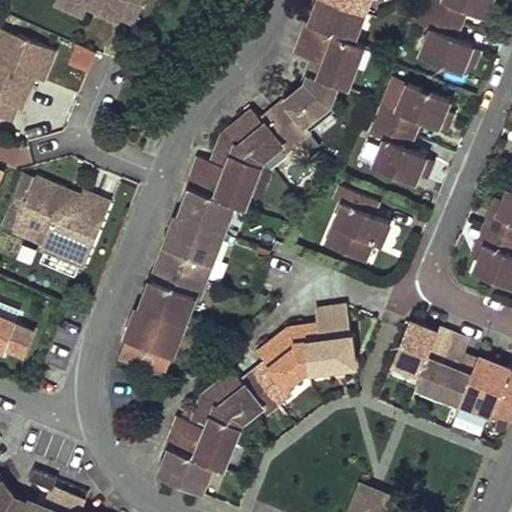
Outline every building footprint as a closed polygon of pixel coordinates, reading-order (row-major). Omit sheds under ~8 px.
[(54,0),(54,2),(84,15),(89,4),(90,0),(97,0),(99,1),(97,7),(96,10),(120,21),(122,16),(135,22),(144,0),(54,0)] [(336,33),(355,40),(365,12),(334,0),(320,0),(316,10),(311,22),(308,21),(302,37),(331,47),(336,33)] [(334,0),(365,12),(369,0),(334,0)] [(428,0),(425,7),(455,20),(455,19),(461,5),(467,8),(486,16),(492,0),(428,0)] [(501,2),(495,0),(492,0),(486,16),(494,19),(501,2)] [(455,20),(462,23),(462,22),(467,8),(461,5),(455,19),(455,20)] [(455,20),(425,7),(419,22),(433,28),(422,55),(463,72),(468,61),(475,43),(456,36),(449,33),(455,20)] [(456,36),(462,23),(455,20),(449,33),(456,36)] [(27,78),(33,81),(45,85),(57,55),(3,33),(0,40),(0,120),(13,126),(18,112),(22,114),(32,89),(30,88),(24,86),(27,78)] [(314,74),(339,83),(348,87),(366,44),(355,40),(336,33),(331,47),(302,37),(296,52),(308,57),(319,61),(314,74)] [(74,43),(68,65),(89,70),(95,49),(74,43)] [(475,43),(468,61),(476,63),(482,47),(475,43)] [(274,109),(299,141),(335,111),(331,104),(339,83),(314,74),(310,73),(305,88),(302,87),(295,92),(274,109)] [(30,88),(33,81),(27,78),(24,86),(30,88)] [(384,105),(378,120),(408,132),(413,118),(420,120),(439,127),(445,110),(450,99),(408,83),(398,110),(384,105)] [(286,151),(299,141),(274,109),(262,119),(256,112),(225,136),(218,152),(228,156),(231,157),(233,152),(262,164),(269,158),(283,147),(286,151)] [(453,113),(445,110),(439,127),(447,130),(453,113)] [(413,118),(408,132),(415,134),(420,120),(413,118)] [(408,132),(378,120),(372,135),(386,141),(376,168),(417,183),(422,172),(428,155),(410,148),(403,145),(408,132)] [(415,134),(408,132),(403,145),(410,148),(415,134)] [(245,207),(262,164),(233,152),(231,157),(228,156),(223,164),(214,161),(207,158),(199,155),(193,171),(222,181),(216,196),(236,203),(245,207)] [(223,164),(228,156),(218,152),(214,161),(223,164)] [(428,155),(422,172),(429,175),(436,158),(428,155)] [(181,215),(225,231),(236,203),(216,196),(222,181),(193,171),(187,186),(191,187),(186,200),(181,215)] [(7,230),(16,232),(37,180),(29,176),(7,230)] [(60,212),(63,206),(68,192),(37,180),(16,232),(45,245),(43,250),(87,268),(113,204),(84,192),(82,198),(76,211),(74,218),(60,212)] [(371,242),(374,243),(382,247),(392,223),(374,215),(379,202),(342,186),(336,201),(345,204),(335,227),(343,230),(335,250),(366,263),(372,248),(369,246),(371,242)] [(494,231),(511,238),(511,189),(506,201),(500,217),(494,231)] [(63,206),(76,211),(82,198),(68,192),(63,206)] [(500,217),(506,201),(499,198),(487,228),(494,231),(500,217)] [(76,211),(63,206),(60,212),(74,218),(76,211)] [(177,213),(172,228),(180,231),(182,225),(178,224),(181,215),(177,213)] [(159,262),(206,280),(225,231),(181,215),(178,224),(182,225),(180,231),(172,228),(166,226),(159,243),(165,246),(159,262)] [(343,230),(335,227),(327,247),(335,250),(343,230)] [(474,258),(481,261),(488,245),(494,231),(487,228),(474,258)] [(511,238),(494,231),(488,245),(481,261),(476,273),(511,288),(511,238)] [(142,307),(186,325),(196,297),(199,298),(206,280),(159,262),(153,278),(147,293),(142,307)] [(138,316),(142,307),(138,306),(132,320),(141,323),(143,317),(138,316)] [(308,342),(312,374),(357,366),(350,306),(318,310),(319,319),(320,325),(321,334),(311,335),(312,341),(308,342)] [(126,338),(118,357),(166,375),(186,325),(142,307),(138,316),(143,317),(141,323),(132,320),(126,338)] [(0,351),(5,353),(16,325),(0,318),(0,351)] [(412,322),(395,364),(423,375),(430,358),(444,364),(455,335),(441,329),(439,333),(426,328),(412,322)] [(310,326),(311,335),(321,334),(320,325),(310,326)] [(256,372),(281,405),(294,394),(290,389),(308,375),(312,374),(308,342),(312,341),(311,335),(310,326),(291,329),(260,352),(268,363),(256,372)] [(423,375),(419,385),(463,402),(475,370),(462,364),(466,355),(471,341),(455,335),(444,364),(430,358),(423,375)] [(463,402),(511,422),(511,420),(511,369),(495,362),(495,363),(492,371),(486,368),(488,364),(479,360),(475,370),(463,402)] [(214,414),(243,427),(246,423),(265,409),(269,414),(281,405),(256,372),(244,381),(237,373),(207,397),(200,413),(206,416),(212,418),(214,414)] [(200,413),(196,422),(203,425),(206,416),(200,413)] [(215,466),(226,470),(243,427),(214,414),(212,418),(206,416),(203,425),(196,422),(189,419),(182,417),(175,434),(204,444),(198,460),(215,466)] [(204,485),(207,487),(215,466),(198,460),(204,444),(175,434),(170,447),(173,449),(168,462),(162,477),(183,479),(204,485)] [(14,497),(0,480),(0,511),(82,511),(86,504),(52,490),(56,480),(33,472),(30,481),(38,485),(50,490),(40,511),(21,511),(23,509),(10,503),(14,497)] [(204,494),(207,487),(204,485),(183,479),(162,477),(204,494)] [(36,506),(14,497),(10,503),(23,509),(21,511),(40,511),(50,490),(38,485),(36,491),(41,493),(36,506)] [(384,511),(391,497),(365,487),(354,511),(384,511)]
